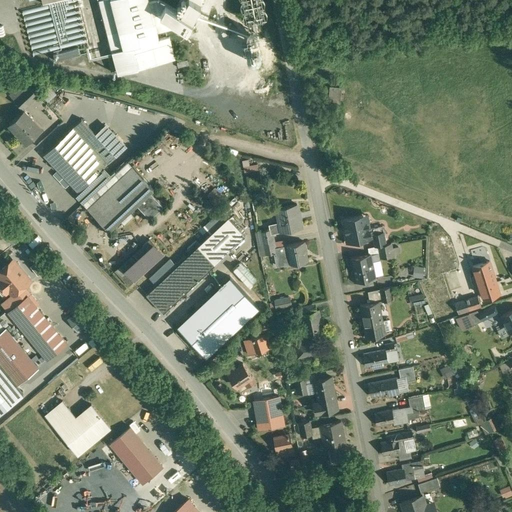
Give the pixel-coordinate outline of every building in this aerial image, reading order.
[(148,0),(99,0),(118,73),(175,59),(169,37),(159,39),(157,31),(181,24),(168,17),(173,7),(166,3),(166,2),(161,0),(153,0),(149,1),(148,0)] [(187,0),(181,11),(174,7),(173,7),(168,17),(181,24),(187,27),(202,0),(187,0)] [(249,0),(241,0),(243,8),(251,6),(249,0)] [(265,7),(256,9),(258,17),(266,16),(265,7)] [(252,10),(243,11),(245,20),(253,18),(252,10)] [(260,34),(251,30),(246,38),(255,43),(260,34)] [(258,48),(248,50),(250,61),(260,59),(258,48)] [(113,56),(107,58),(111,72),(117,70),(113,56)] [(188,60),(177,63),(178,68),(189,65),(188,60)] [(249,78),(242,74),(238,81),(245,85),(249,78)] [(260,84),(253,80),(249,88),(256,92),(260,84)] [(25,90),(20,86),(11,95),(23,108),(38,94),(30,85),(25,90)] [(52,100),(61,93),(54,85),(45,93),(52,100)] [(339,88),(331,87),(330,96),(324,96),(324,100),(330,100),(329,102),(338,103),(339,88)] [(24,110),(9,123),(18,132),(19,132),(28,141),(41,128),(24,110)] [(95,133),(82,118),(44,154),(78,191),(116,155),(95,133)] [(125,146),(105,124),(95,133),(116,155),(125,146)] [(132,165),(87,207),(109,230),(137,203),(150,191),(153,188),(132,165)] [(150,191),(137,203),(150,217),(163,205),(150,191)] [(214,204),(210,200),(205,204),(209,208),(214,204)] [(297,204),(275,208),(279,224),(270,226),(271,229),(272,229),(272,233),(301,227),(297,204)] [(361,216),(343,219),(346,232),(345,232),(347,241),(365,238),(365,237),(362,223),(361,216)] [(228,217),(198,246),(215,264),(245,236),(228,217)] [(368,222),(362,223),(365,237),(370,236),(368,222)] [(16,225),(4,233),(12,245),(24,238),(16,225)] [(382,226),(371,228),(375,246),(379,246),(386,244),(382,226)] [(271,229),(261,231),(262,237),(273,235),(272,233),(272,229),(271,229)] [(273,235),(262,237),(263,243),(274,241),(273,235)] [(150,239),(121,266),(126,273),(134,281),(164,254),(150,239)] [(274,241),(263,243),(264,249),(275,247),(274,241)] [(275,247),(264,249),(265,254),(276,252),(278,266),(291,263),(291,264),(307,261),(305,251),(306,251),(304,241),(275,247)] [(386,244),(379,246),(380,253),(381,258),(393,256),(391,243),(386,244)] [(198,246),(146,294),(163,312),(215,264),(198,246)] [(375,246),(368,248),(369,254),(370,254),(370,255),(380,253),(379,246),(375,246)] [(483,257),(483,262),(488,261),(486,247),(473,249),(475,259),(483,257)] [(369,254),(350,258),(355,281),(374,277),(370,255),(370,254),(369,254)] [(43,256),(33,266),(41,275),(51,265),(43,256)] [(13,259),(0,269),(0,278),(0,279),(0,278),(0,292),(2,295),(9,290),(13,295),(22,288),(31,281),(13,259)] [(489,261),(473,266),(483,298),(500,293),(489,261)] [(243,262),(232,272),(247,290),(259,280),(243,262)] [(426,277),(426,266),(416,266),(415,277),(426,277)] [(134,281),(126,273),(121,277),(129,286),(134,281)] [(290,287),(276,290),(277,299),(292,296),(290,287)] [(390,287),(380,289),(381,295),(382,301),(392,299),(391,295),(390,287)] [(13,295),(2,303),(8,311),(28,295),(22,288),(13,295)] [(380,289),(368,291),(369,298),(381,295),(380,289)] [(450,290),(434,295),(441,319),(481,306),(477,296),(455,303),(450,290)] [(423,294),(412,296),(414,304),(425,302),(423,294)] [(66,343),(28,295),(8,311),(9,311),(11,314),(12,315),(15,319),(47,358),(66,343)] [(370,303),(360,305),(364,327),(365,327),(383,324),(383,323),(378,302),(382,301),(381,295),(369,298),(370,303)] [(477,310),(468,313),(474,324),(499,311),(495,304),(478,313),(477,310)] [(83,307),(73,314),(80,323),(90,316),(83,307)] [(511,309),(500,315),(507,328),(509,327),(511,333),(511,309)] [(318,310),(301,314),(306,336),(313,333),(323,331),(318,310)] [(12,315),(5,320),(9,324),(15,319),(12,315)] [(47,358),(15,319),(9,324),(0,331),(0,360),(18,383),(38,366),(47,358)] [(383,324),(365,327),(364,327),(366,337),(385,333),(383,323),(383,324)] [(266,333),(245,340),(249,354),(271,347),(266,333)] [(406,333),(395,337),(397,342),(407,339),(406,333)] [(307,341),(296,343),(296,344),(296,349),(309,347),(307,341)] [(385,350),(363,354),(366,366),(372,365),(373,368),(383,366),(382,363),(393,361),(391,351),(395,350),(394,343),(384,345),(385,350)] [(296,344),(290,345),(292,357),(298,355),(296,349),(296,344)] [(309,347),(296,349),(298,355),(298,356),(310,354),(309,347)] [(442,368),(447,378),(461,371),(457,361),(442,368)] [(511,367),(509,361),(501,364),(505,372),(511,369),(511,367)] [(0,409),(23,391),(0,362),(0,409)] [(255,381),(243,363),(228,373),(237,386),(238,386),(242,391),(255,381)] [(406,371),(391,374),(391,379),(393,387),(397,386),(396,380),(401,379),(401,384),(408,382),(407,378),(406,371)] [(332,377),(314,380),(318,402),(318,403),(335,399),(333,386),(334,386),(332,377)] [(305,378),(295,380),(297,387),(306,385),(305,378)] [(466,378),(456,380),(459,393),(469,391),(466,378)] [(391,379),(369,384),(372,395),(388,392),(387,388),(393,387),(391,379)] [(306,385),(297,387),(298,393),(308,392),(306,385)] [(422,395),(408,398),(410,406),(416,405),(424,403),(422,395)] [(278,396),(254,400),(259,429),(283,425),(278,396)] [(335,399),(318,403),(318,402),(314,402),(316,413),(337,408),(335,399)] [(91,404),(76,416),(62,400),(45,414),(78,454),(110,427),(91,404)] [(406,407),(375,413),(377,425),(393,422),(394,425),(409,422),(406,407)] [(309,420),(299,422),(300,429),(311,427),(309,420)] [(341,421),(320,425),(325,448),(330,447),(342,444),(345,444),(341,421)] [(162,465),(130,426),(110,442),(143,482),(162,465)] [(311,427),(300,429),(301,436),(312,434),(311,427)] [(412,431),(386,436),(387,441),(381,442),(383,455),(390,453),(391,456),(398,454),(406,453),(406,452),(405,444),(401,441),(413,438),(412,431)] [(289,434),(274,437),(278,457),(293,454),(289,434)] [(501,437),(496,439),(500,447),(505,445),(501,437)] [(342,444),(330,447),(333,464),(345,461),(342,444)] [(410,451),(406,452),(406,453),(398,454),(399,460),(411,457),(410,451)] [(299,458),(290,460),(292,472),(301,470),(299,458)] [(422,460),(409,462),(410,470),(413,469),(423,467),(422,460)] [(402,469),(387,472),(389,484),(406,481),(406,480),(415,478),(413,469),(410,470),(409,462),(401,464),(402,469)] [(486,464),(473,465),(473,473),(486,472),(486,464)] [(426,474),(416,477),(418,483),(428,479),(426,474)] [(511,485),(502,488),(505,498),(511,495),(511,485)] [(422,496),(402,502),(404,511),(436,511),(435,508),(427,511),(422,496)] [(200,511),(189,498),(172,511),(200,511)]
